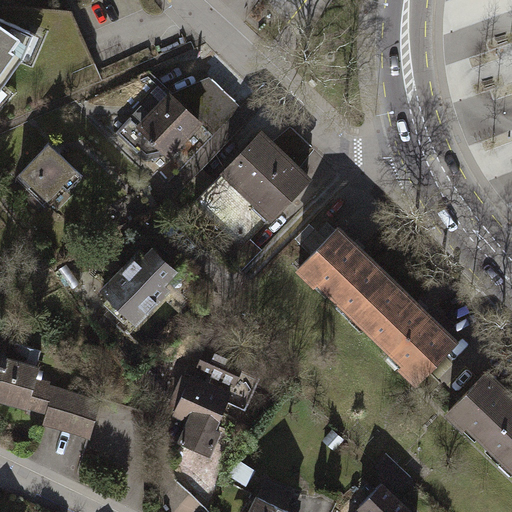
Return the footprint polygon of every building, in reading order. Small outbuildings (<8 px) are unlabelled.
[(0,87),(10,76),(26,51),(23,45),(31,29),(0,16),(0,87)] [(128,114),(115,132),(144,158),(168,152),(199,124),(174,101),(128,114)] [(289,128),(268,141),(298,169),(314,149),(289,128)] [(260,133),(193,202),(225,233),(235,223),(249,237),(307,178),(298,169),(268,141),(260,133)] [(30,183),(46,198),(60,185),(65,190),(80,175),(48,143),(15,175),(26,187),(30,183)] [(140,188),(105,207),(117,228),(151,209),(140,188)] [(325,238),(334,229),(326,220),(316,230),(325,238)] [(318,277),(353,311),(387,276),(336,226),(334,229),(325,238),(297,266),(313,281),(318,277)] [(134,320),(164,288),(160,283),(172,270),(151,250),(143,258),(136,252),(101,289),(134,320)] [(182,259),(172,270),(160,283),(164,288),(180,302),(203,278),(182,259)] [(452,339),(387,276),(353,311),(404,362),(400,366),(413,379),(452,339)] [(14,344),(10,359),(33,365),(37,350),(14,344)] [(241,363),(205,348),(196,367),(212,374),(208,383),(189,375),(184,387),(177,384),(171,399),(178,402),(176,409),(191,415),(179,443),(208,456),(219,431),(213,429),(226,399),(244,406),(257,377),(238,369),(241,363)] [(0,396),(26,404),(28,395),(32,379),(36,366),(33,365),(10,359),(2,357),(0,363),(0,396)] [(467,421),(502,455),(511,444),(511,393),(487,370),(447,410),(463,425),(467,421)] [(47,383),(32,379),(28,395),(43,399),(47,383)] [(96,400),(55,389),(46,423),(88,433),(96,400)] [(511,444),(502,455),(511,464),(511,444)] [(385,454),(374,466),(397,488),(408,477),(385,454)] [(262,480),(255,496),(284,509),(291,493),(262,480)] [(411,511),(380,482),(349,511),(411,511)] [(159,511),(207,511),(212,503),(172,483),(158,511),(159,511)] [(290,511),(284,509),(255,496),(247,511),(290,511)]
